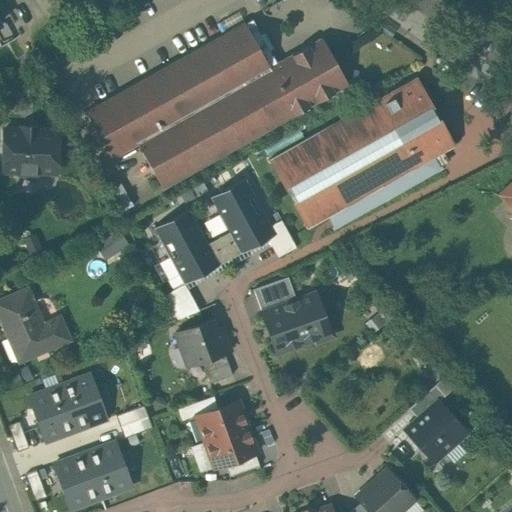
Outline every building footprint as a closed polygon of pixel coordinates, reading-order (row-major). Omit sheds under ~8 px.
[(244,22),(84,110),(110,157),(136,142),(161,187),(163,185),(347,83),(320,36),(268,65),(244,22)] [(416,75),(267,159),(268,161),(271,160),(306,223),(303,224),(305,227),(327,214),(333,225),(330,226),(331,228),(440,167),(439,165),(437,166),(431,156),(454,143),(452,141),(450,142),(414,79),(417,78),(416,75)] [(55,129),(36,129),(36,126),(18,125),(18,128),(3,128),(1,170),(15,170),(17,173),(35,173),(37,171),(54,171),(55,129)] [(229,231),(240,252),(275,233),(244,177),(209,196),(229,231)] [(511,178),(496,193),(511,210),(511,178)] [(207,243),(188,208),(153,227),(183,283),(219,264),(207,243)] [(229,231),(218,237),(229,258),(240,252),(229,231)] [(207,243),(219,264),(229,258),(218,237),(207,243)] [(286,275),(252,288),(260,310),(294,298),(286,275)] [(58,316),(42,323),(26,287),(0,298),(0,319),(8,338),(11,337),(20,359),(68,339),(58,316)] [(294,298),(260,310),(275,351),(312,338),(318,340),(330,336),(332,331),(329,322),(324,320),(313,291),(294,298)] [(219,326),(213,328),(210,319),(175,332),(180,345),(185,343),(192,362),(200,359),(222,351),(227,349),(219,326)] [(222,351),(200,359),(208,382),(231,373),(222,351)] [(89,373),(59,385),(75,429),(105,418),(89,373)] [(434,383),(407,407),(416,417),(436,400),(436,401),(444,394),(434,383)] [(46,441),(75,429),(59,385),(29,396),(46,441)] [(215,407),(211,395),(190,403),(194,414),(215,407)] [(215,407),(194,414),(203,441),(244,426),(239,413),(242,413),(237,399),(215,407)] [(436,401),(436,400),(416,417),(410,423),(409,434),(432,459),(463,431),(436,401)] [(115,415),(119,426),(147,416),(143,404),(115,415)] [(119,426),(124,437),(152,427),(147,416),(119,426)] [(28,447),(18,421),(7,425),(17,451),(28,447)] [(248,438),(244,426),(203,441),(212,466),(224,463),(253,452),(255,451),(251,437),(248,438)] [(114,441),(84,452),(101,497),(131,486),(114,441)] [(71,508),(101,497),(84,452),(54,463),(71,508)] [(253,452),(224,463),(228,475),(258,464),(253,452)] [(397,511),(414,497),(386,466),(353,495),(359,501),(368,511),(397,511)] [(46,496),(36,470),(24,474),(34,500),(46,496)] [(368,511),(359,501),(347,511),(368,511)]
